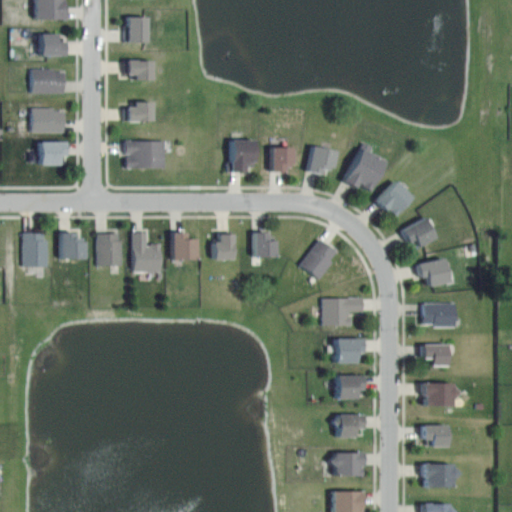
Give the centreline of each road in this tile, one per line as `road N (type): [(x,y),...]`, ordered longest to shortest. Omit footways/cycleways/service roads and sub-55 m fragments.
road 1 (residential): [(0,202),(306,205),(368,236)]
road 2 (residential): [(390,511),(392,296),(368,236)]
road 3 (residential): [(92,202),(92,0)]
